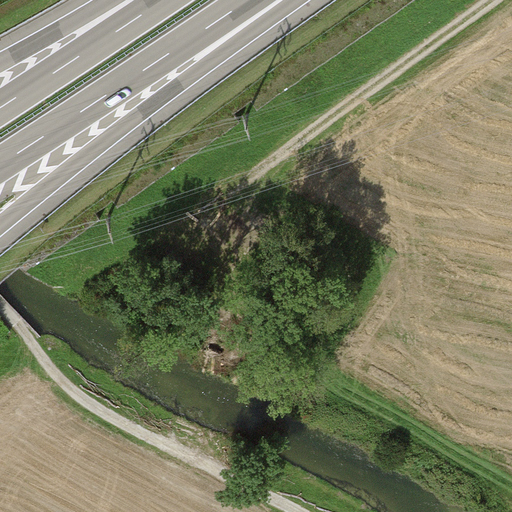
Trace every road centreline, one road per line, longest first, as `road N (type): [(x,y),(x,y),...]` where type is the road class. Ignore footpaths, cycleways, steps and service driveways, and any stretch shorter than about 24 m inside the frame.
road 1 (track): [(295,511),(81,397),(0,307)]
road 2 (motorway): [(0,228),(272,0)]
road 3 (track): [(493,0),(248,180)]
road 4 (motorway): [(0,165),(250,0)]
road 5 (motorway): [(165,0),(0,108)]
road 6 (motorway): [(122,0),(0,63)]
